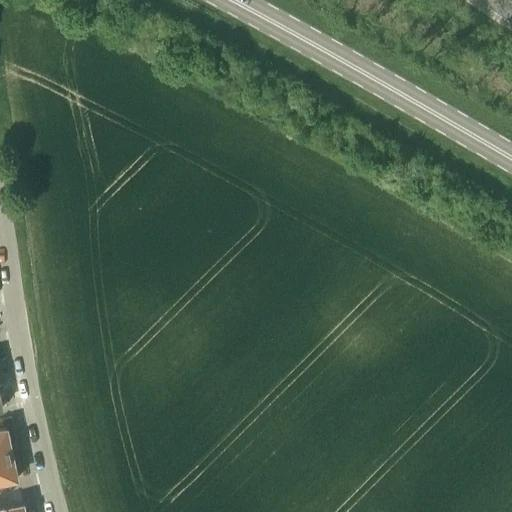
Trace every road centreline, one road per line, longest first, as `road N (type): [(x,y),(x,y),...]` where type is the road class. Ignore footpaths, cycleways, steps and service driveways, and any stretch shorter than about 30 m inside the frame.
road 1 (unclassified): [(58,511),(0,207)]
road 2 (primary): [(511,149),(252,0)]
